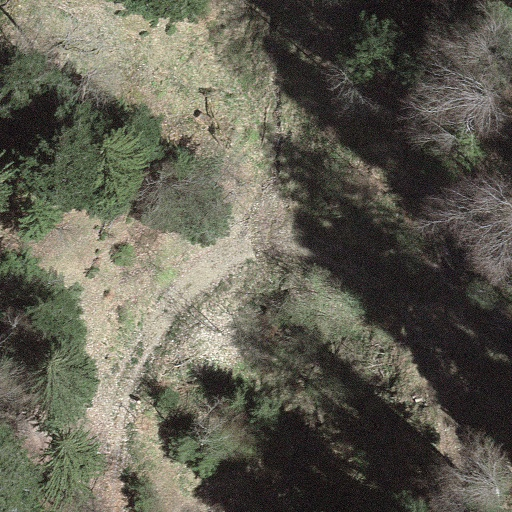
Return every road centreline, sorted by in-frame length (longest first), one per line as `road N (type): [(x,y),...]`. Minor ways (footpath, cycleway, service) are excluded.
road 1 (track): [(108,511),(108,467),(157,339),(215,271),(285,245),(357,270),(397,296),(423,338)]
road 2 (track): [(465,511),(423,338)]
